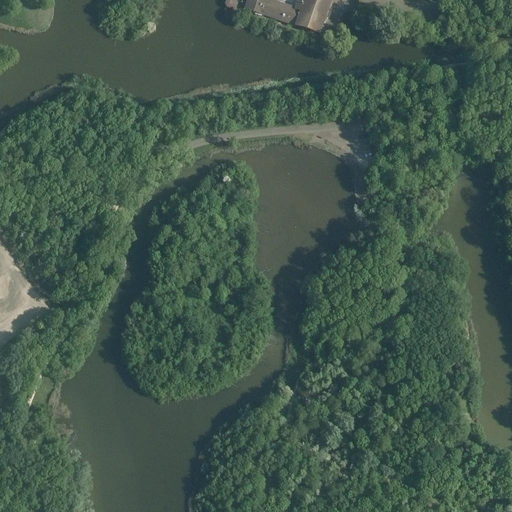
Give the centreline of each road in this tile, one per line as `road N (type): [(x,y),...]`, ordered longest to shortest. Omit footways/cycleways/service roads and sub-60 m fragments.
road 1 (unclassified): [(0,197),(144,167),(205,143),(342,125)]
road 2 (unclassified): [(342,125),(424,116),(511,120)]
